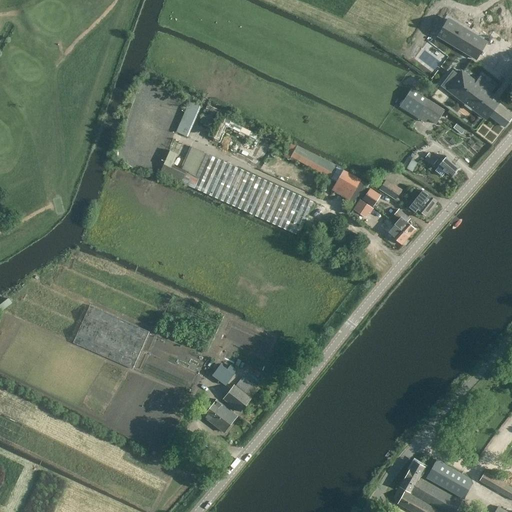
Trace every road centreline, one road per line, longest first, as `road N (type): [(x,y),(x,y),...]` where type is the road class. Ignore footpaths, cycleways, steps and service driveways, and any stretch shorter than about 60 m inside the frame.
road 1 (tertiary): [(200,511),(511,141)]
road 2 (unclassified): [(365,511),(511,332)]
